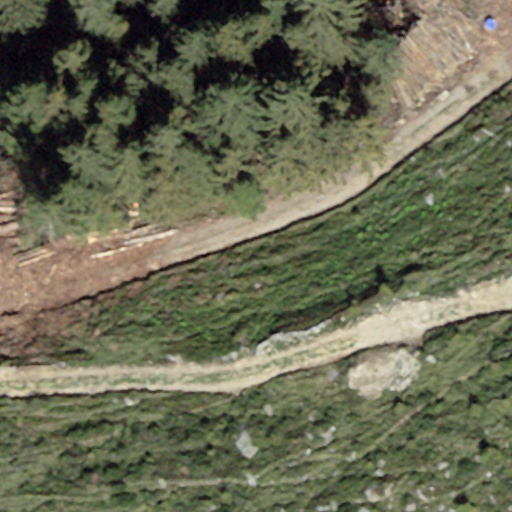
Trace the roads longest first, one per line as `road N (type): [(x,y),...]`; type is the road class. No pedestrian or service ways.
road 1 (track): [(0,285),(335,202),(511,57)]
road 2 (track): [(511,291),(247,354),(0,365)]
